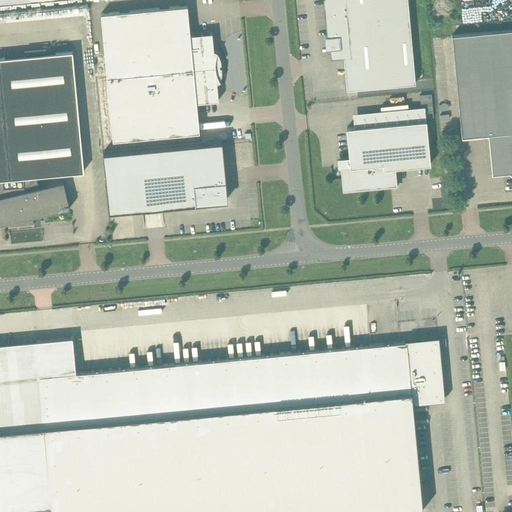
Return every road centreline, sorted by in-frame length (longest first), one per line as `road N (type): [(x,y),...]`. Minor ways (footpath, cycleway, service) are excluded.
road 1 (unknown): [(0,328),(55,322),(66,362),(99,365),(368,330),(369,291),(440,284)]
road 2 (unknown): [(55,322),(369,291)]
road 3 (unclassified): [(303,256),(0,286)]
road 4 (unknown): [(240,180),(219,9),(208,3),(107,12)]
road 5 (unclassified): [(278,0),(303,256)]
road 6 (unclassified): [(511,237),(303,256)]
road 7 (unknown): [(159,271),(153,234),(239,221),(240,180)]
